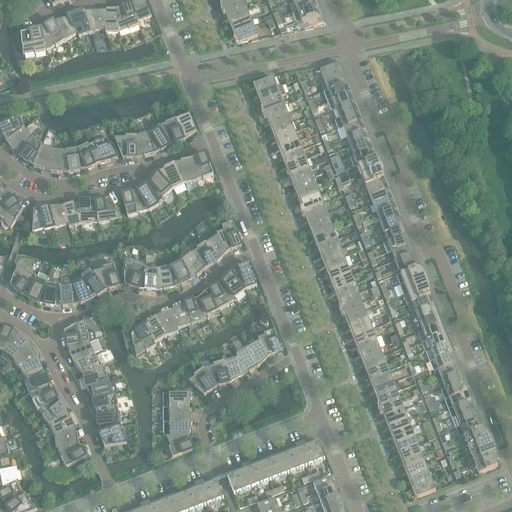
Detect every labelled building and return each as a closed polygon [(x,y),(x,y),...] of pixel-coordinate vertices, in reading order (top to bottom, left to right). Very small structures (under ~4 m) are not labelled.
[(138,24),(152,19),(144,0),(139,0),(131,6),(138,24)] [(221,10),(222,11),(243,2),(242,0),(223,0),(220,2),(221,6),(221,7),(221,8),(221,9),(221,10)] [(301,0),(294,3),(297,13),(316,5),(316,3),(316,2),(315,0),(314,0),(301,0)] [(224,15),(225,15),(227,20),(229,19),(247,12),(243,2),(222,11),(222,12),(223,13),(224,15)] [(316,5),(297,13),(301,22),(320,15),(319,14),(320,13),(320,11),(319,10),(317,9),(316,5)] [(138,24),(131,6),(118,11),(118,34),(119,34),(129,30),(129,31),(140,27),(138,24)] [(105,31),(104,31),(105,34),(118,34),(118,11),(107,12),(99,13),(105,31)] [(247,12),(229,19),(227,20),(230,28),(251,21),(247,12)] [(79,39),(91,35),(85,13),(74,16),(74,17),(67,19),(77,36),(79,39)] [(105,31),(99,13),(85,13),(91,35),(104,31),(105,31)] [(320,15),(301,22),(305,32),(313,30),(313,29),(324,25),(323,24),(324,22),(323,21),(322,19),(321,18),(320,15)] [(65,43),(77,36),(67,19),(53,23),(65,43)] [(230,28),(232,32),(234,37),(254,29),(251,21),(230,28)] [(56,49),(65,43),(53,23),(41,31),(46,53),(55,47),(56,49)] [(238,47),(239,46),(251,42),(251,44),(259,42),(259,41),(254,29),(234,37),(238,47)] [(46,53),(41,31),(21,35),(23,57),(24,57),(24,56),(35,54),(35,55),(46,53)] [(324,82),(343,75),(342,71),(342,69),(342,68),(341,67),(340,66),(339,65),(329,69),(328,67),(319,69),(320,69),(324,82)] [(343,75),(324,82),(328,92),(347,84),(345,81),(346,79),(346,77),(345,76),(343,75)] [(254,88),(254,89),(255,91),(257,97),(277,89),(273,79),(266,80),(267,82),(254,88)] [(347,84),(328,92),(323,93),(327,103),(332,101),(351,94),(349,90),(350,88),(349,87),(348,85),(347,85),(347,84)] [(257,97),(261,106),(281,98),(277,89),(257,97)] [(351,94),(332,101),(327,103),(331,112),(336,110),(354,103),(353,100),(353,98),(353,96),(352,95),(351,94)] [(261,106),(263,110),(262,111),(262,112),(262,113),(262,114),(262,115),(263,116),(285,107),(281,98),(261,106)] [(354,103),(336,110),(339,120),(358,113),(357,109),(357,107),(357,106),(356,105),(355,104),(354,103)] [(266,120),(268,124),(288,116),(285,107),(263,116),(263,117),(264,117),(264,118),(265,119),(265,120),(266,120)] [(358,113),(339,120),(343,129),(362,122),(360,119),(361,117),(361,115),(360,114),(358,113)] [(176,121),(184,142),(197,133),(190,115),(176,121)] [(268,124),(269,126),(271,133),(292,125),(288,116),(268,124)] [(7,145),(25,130),(20,119),(0,127),(0,130),(3,138),(4,138),(7,144),(7,145)] [(184,142),(176,121),(166,125),(167,126),(160,128),(160,127),(159,128),(171,147),(184,142)] [(362,122),(343,129),(347,139),(365,132),(364,128),(365,126),(364,125),(363,123),(362,123),(362,122)] [(271,133),(272,134),(275,142),(295,134),(292,125),(271,133)] [(171,147),(159,128),(149,134),(155,156),(156,156),(161,152),(162,153),(171,147)] [(137,138),(138,160),(145,158),(145,159),(155,156),(149,134),(147,129),(136,133),(137,138)] [(19,158),(32,140),(25,130),(7,145),(14,153),(14,152),(19,157),(19,158)] [(365,132),(347,139),(351,148),(369,141),(368,138),(368,136),(368,134),(367,133),(366,132),(365,132)] [(110,146),(107,140),(105,134),(93,137),(95,143),(100,166),(111,163),(111,162),(117,161),(118,160),(116,156),(110,146)] [(275,142),(276,143),(278,151),(299,143),(295,134),(275,142)] [(138,160),(137,138),(126,138),(126,139),(116,140),(116,139),(114,140),(123,161),(138,160)] [(42,147),(32,140),(19,158),(28,164),(34,168),(42,147)] [(369,141),(351,148),(354,158),(373,151),(372,147),(372,145),(372,144),(371,142),(369,142),(369,141)] [(78,151),(87,171),(100,166),(95,143),(94,144),(95,145),(88,147),(88,146),(78,151)] [(282,160),(284,159),(302,152),(299,143),(278,151),(282,160)] [(51,174),(54,151),(42,147),(34,168),(44,172),(45,171),(51,174)] [(66,152),(54,151),(51,174),(62,175),(62,174),(69,175),(66,152)] [(87,171),(78,151),(66,152),(69,175),(80,173),(87,171)] [(373,151),(354,158),(350,159),(354,169),(358,167),(377,160),(375,157),(376,155),(376,153),(375,152),(373,151)] [(282,160),(285,169),(306,161),(302,152),(284,159),(282,160)] [(192,161),(196,183),(197,183),(197,182),(203,179),(203,180),(214,176),(205,155),(192,161)] [(377,160),(358,167),(362,177),(383,168),(382,167),(382,166),(381,164),(380,163),(378,161),(377,160)] [(196,183),(192,161),(181,163),(175,165),(174,165),(184,185),(196,183)] [(285,169),(286,170),(289,178),(309,170),(306,161),(285,169)] [(158,174),(173,191),(184,185),(174,165),(164,170),(165,170),(158,174)] [(383,168),(362,177),(366,187),(384,179),(384,178),(384,176),(384,175),(384,173),(384,172),(384,170),(383,168)] [(289,178),(290,179),(292,187),(313,179),(309,170),(289,178)] [(150,186),(165,203),(163,200),(173,191),(158,174),(150,186)] [(292,187),(293,188),(296,196),(316,188),(313,179),(292,187)] [(366,187),(369,196),(388,189),(388,188),(388,187),(388,185),(387,184),(386,183),(384,179),(366,187)] [(137,193),(149,213),(159,207),(158,206),(164,203),(165,203),(150,186),(137,193)] [(296,196),(297,197),(299,204),(320,197),(316,188),(296,196)] [(369,196),(373,206),(392,198),(391,198),(392,196),(392,194),(391,193),(389,192),(388,189),(369,196)] [(3,191),(0,192),(0,210),(14,200),(3,191)] [(149,213),(137,193),(137,194),(123,196),(128,219),(138,216),(138,215),(149,213)] [(299,204),(301,209),(300,209),(300,210),(301,211),(301,212),(301,213),(301,214),(323,206),(320,197),(299,204)] [(377,215),(395,208),(395,207),(396,205),(395,204),(394,203),(393,202),(392,198),(373,206),(373,207),(370,208),(372,215),(376,214),(377,215)] [(16,223),(20,216),(23,211),(14,200),(0,210),(0,218),(3,222),(2,223),(1,227),(4,230),(8,231),(10,229),(10,230),(11,231),(16,223)] [(95,203),(100,226),(110,224),(110,222),(120,220),(121,220),(122,220),(110,200),(95,203)] [(64,208),(70,230),(81,226),(81,203),(74,205),(64,208)] [(100,226),(95,203),(81,203),(81,226),(92,226),(92,225),(99,225),(99,226),(100,226)] [(305,218),(307,223),(327,215),(323,206),(301,214),(302,215),(302,216),(303,217),(303,218),(304,218),(305,218)] [(55,230),(48,208),(34,212),(34,217),(31,217),(27,227),(33,227),(33,235),(34,235),(44,232),(44,233),(55,230)] [(48,208),(55,230),(68,226),(69,230),(70,230),(64,208),(62,208),(48,208)] [(377,215),(380,224),(399,217),(399,215),(399,213),(398,212),(397,211),(395,208),(377,215)] [(307,223),(310,232),(330,224),(327,215),(307,223)] [(380,224),(384,234),(403,227),(403,226),(403,224),(403,223),(402,222),(400,221),(399,217),(380,224)] [(310,232),(311,233),(314,240),(334,232),(330,224),(310,232)] [(216,234),(228,253),(242,248),(233,227),(223,231),(224,232),(217,235),(217,234),(216,234)] [(384,234),(388,243),(407,236),(406,236),(407,234),(407,232),(406,231),(404,230),(403,227),(384,234)] [(314,240),(314,242),(317,249),(337,241),(334,232),(314,240)] [(228,253),(216,234),(218,237),(206,245),(218,264),(228,253)] [(392,253),(410,246),(410,245),(411,243),(410,242),(409,241),(408,240),(407,236),(388,243),(383,245),(387,255),(392,253)] [(317,249),(318,251),(320,257),(340,249),(337,241),(317,249)] [(218,264),(206,245),(197,250),(197,251),(192,255),(191,254),(190,254),(205,272),(218,264)] [(392,253),(395,262),(414,255),(414,253),(414,251),(413,250),(412,249),(410,246),(392,253)] [(320,257),(321,260),(324,267),(344,259),(340,249),(320,257)] [(362,263),(367,261),(363,252),(358,254),(362,263)] [(205,272),(190,254),(181,263),(191,283),(192,283),(192,282),(197,278),(197,279),(205,272)] [(414,255),(395,262),(399,272),(418,265),(418,264),(418,263),(418,261),(417,260),(415,259),(414,255)] [(324,267),(325,269),(328,276),(348,268),(344,259),(324,267)] [(181,263),(170,268),(175,290),(176,290),(175,290),(181,287),(182,288),(191,283),(181,263)] [(139,291),(146,270),(136,266),(135,267),(125,264),(124,264),(124,273),(125,280),(125,287),(139,291)] [(22,297),(36,279),(28,272),(27,273),(19,267),(18,266),(10,288),(11,288),(22,297)] [(93,274),(106,292),(120,288),(114,266),(103,269),(104,271),(94,274),(93,274)] [(232,273),(245,291),(257,287),(249,266),(238,270),(239,270),(232,273)] [(170,268),(158,270),(157,293),(158,293),(164,292),(175,290),(170,268)] [(328,276),(328,278),(331,285),(351,277),(348,268),(328,276)] [(404,285),(425,277),(425,276),(423,274),(422,272),(421,270),(419,269),(419,268),(396,277),(400,287),(404,285)] [(106,292),(93,274),(90,270),(81,276),(83,281),(91,302),(92,302),(97,298),(97,299),(106,292)] [(158,270),(146,270),(139,291),(146,292),(157,293),(158,270)] [(222,285),(232,297),(236,303),(234,300),(245,291),(232,273),(222,285)] [(36,279),(22,297),(28,300),(28,301),(38,305),(47,284),(50,279),(39,274),(37,280),(36,279)] [(331,285),(332,287),(335,294),(355,286),(351,277),(331,285)] [(425,277),(404,285),(400,287),(404,296),(429,286),(428,283),(427,280),(425,277)] [(83,281),(71,285),(74,308),(81,305),(81,306),(91,302),(83,281)] [(56,309),(59,286),(47,284),(38,305),(39,305),(45,306),(45,307),(56,309)] [(71,285),(59,286),(56,309),(63,308),(63,309),(74,308),(71,285)] [(210,291),(220,311),(229,307),(229,305),(235,302),(235,303),(236,303),(232,297),(222,285),(210,291)] [(335,294),(338,303),(358,295),(355,286),(335,294)] [(412,304),(430,297),(430,295),(430,293),(430,292),(430,288),(429,286),(404,296),(403,297),(407,306),(412,304)] [(380,297),(377,288),(371,290),(375,299),(380,297)] [(220,311),(210,291),(198,301),(208,321),(209,321),(207,318),(220,311)] [(338,303),(340,307),(339,308),(339,309),(339,310),(339,311),(340,312),(340,313),(362,304),(358,295),(338,303)] [(430,297),(412,304),(415,314),(435,306),(435,305),(434,304),(434,303),(433,302),(432,301),(430,297)] [(208,321),(198,301),(184,305),(191,327),(201,323),(201,322),(207,320),(208,321)] [(344,317),(345,321),(365,313),(362,304),(340,313),(340,314),(341,315),(342,316),(343,317),(344,317)] [(184,305),(172,312),(178,334),(177,331),(191,327),(184,305)] [(435,306),(415,314),(419,323),(438,316),(436,312),(437,311),(436,310),(436,308),(436,307),(435,306)] [(98,316),(96,312),(90,314),(83,318),(84,322),(94,318),(96,321),(99,320),(99,318),(98,316)] [(178,334),(172,312),(161,315),(162,316),(154,318),(166,338),(178,334)] [(345,321),(346,323),(349,330),(369,322),(365,313),(345,321)] [(438,316),(419,323),(423,333),(443,325),(442,324),(442,322),(441,321),(440,320),(439,320),(438,316)] [(166,338),(154,318),(144,329),(156,348),(154,345),(166,338)] [(67,348),(90,344),(94,342),(96,341),(95,332),(87,334),(85,323),(84,322),(65,333),(65,334),(67,348)] [(349,330),(349,332),(352,339),(372,331),(369,322),(349,330)] [(443,325),(423,333),(419,334),(422,344),(427,342),(445,335),(444,331),(444,330),(444,329),(444,327),(443,326),(443,325)] [(0,351),(4,353),(13,332),(1,326),(0,326),(0,351)] [(156,348),(144,329),(132,336),(131,336),(136,359),(137,358),(146,353),(147,354),(156,348)] [(352,339),(356,348),(376,340),(372,331),(352,339)] [(13,332),(4,353),(1,358),(10,365),(13,361),(28,344),(19,337),(13,332)] [(257,339),(269,358),(283,353),(275,332),(264,336),(265,337),(259,339),(258,338),(257,339)] [(445,335),(427,342),(430,352),(450,344),(450,343),(449,341),(448,340),(448,339),(447,339),(445,335)] [(269,358),(257,339),(259,342),(247,349),(259,369),(259,368),(269,358)] [(356,348),(356,349),(359,357),(380,349),(376,340),(356,348)] [(90,344),(67,348),(70,355),(69,355),(74,365),(95,355),(99,353),(94,342),(90,344)] [(28,344),(13,361),(20,371),(39,358),(32,349),(32,350),(28,344)] [(450,344),(430,352),(434,361),(453,354),(451,350),(451,349),(451,348),(451,346),(451,345),(450,344)] [(259,369),(247,349),(237,356),(243,377),(249,374),(250,374),(259,369)] [(359,357),(360,358),(363,366),(383,358),(380,349),(359,357)] [(453,354),(434,361),(430,363),(433,372),(438,371),(458,363),(457,362),(457,360),(456,359),(455,358),(454,358),(453,354)] [(95,355),(74,365),(83,376),(104,367),(106,366),(101,355),(96,358),(95,355)] [(224,363),(230,385),(231,385),(243,377),(237,356),(236,356),(237,359),(224,363)] [(25,385),(44,372),(39,359),(39,358),(20,371),(28,383),(25,385)] [(363,366),(363,367),(366,375),(387,367),(383,358),(363,366)] [(230,385),(224,363),(213,366),(214,367),(204,370),(203,370),(203,371),(216,389),(217,389),(230,385)] [(458,363),(438,371),(442,380),(460,373),(459,369),(459,368),(459,367),(459,365),(458,364),(458,363)] [(104,367),(83,376),(87,390),(109,385),(106,374),(105,375),(103,368),(104,368),(104,367)] [(366,375),(367,376),(370,384),(390,376),(387,367),(366,375)] [(216,389),(203,371),(194,377),(195,378),(189,382),(189,381),(188,382),(204,398),(205,397),(216,389)] [(29,396),(51,389),(47,378),(46,379),(44,372),(25,385),(29,396)] [(445,390),(465,382),(465,381),(464,380),(464,379),(463,378),(462,377),(460,373),(442,380),(445,390)] [(370,384),(370,385),(373,393),(394,385),(390,376),(370,384)] [(465,382),(445,390),(441,392),(445,401),(449,400),(468,392),(466,389),(466,387),(466,386),(466,385),(466,383),(465,382)] [(115,383),(109,385),(87,390),(94,403),(116,398),(116,397),(118,397),(115,383)] [(373,393),(374,394),(377,402),(397,394),(394,385),(373,393)] [(38,412),(58,401),(51,389),(29,396),(30,397),(34,402),(33,403),(38,412)] [(468,392),(449,400),(445,401),(448,411),(473,401),(472,400),(472,399),(471,398),(470,397),(469,396),(468,392)] [(163,410),(169,410),(188,409),(192,394),(163,395),(163,410)] [(377,402),(379,406),(378,406),(378,407),(378,408),(378,409),(378,410),(379,411),(401,403),(397,394),(377,402)] [(97,417),(120,416),(120,415),(119,415),(117,408),(119,408),(116,398),(94,403),(97,417)] [(50,427),(67,412),(58,401),(38,412),(38,413),(39,413),(44,418),(43,419),(50,427)] [(457,419),(475,411),(474,408),(474,406),(474,405),(474,404),(473,402),(473,401),(448,411),(452,420),(457,419)] [(382,415),(384,420),(404,412),(401,403),(379,411),(379,412),(380,413),(380,414),(381,415),(382,416),(382,415)] [(423,405),(418,407),(421,415),(426,413),(423,405)] [(188,409),(169,410),(163,410),(164,424),(170,424),(192,424),(188,409)] [(475,411),(457,419),(452,420),(456,430),(460,428),(480,420),(480,419),(479,418),(478,417),(478,416),(477,415),(475,411)] [(50,427),(55,438),(76,428),(71,418),(70,419),(67,412),(50,427)] [(384,420),(385,421),(388,429),(408,421),(404,412),(384,420)] [(100,435),(121,428),(120,416),(97,417),(98,428),(99,428),(100,435)] [(480,420),(460,428),(456,430),(460,439),(464,438),(483,430),(481,427),(481,425),(481,424),(481,423),(481,421),(480,420)] [(388,429),(388,430),(391,438),(411,430),(408,421),(388,429)] [(431,425),(430,422),(422,425),(426,434),(429,433),(433,431),(431,425)] [(192,424),(170,424),(164,424),(164,438),(166,438),(189,438),(192,424)] [(76,428),(55,438),(57,450),(79,446),(78,435),(77,435),(76,429),(76,428)] [(121,428),(100,435),(104,449),(127,445),(127,444),(126,445),(123,438),(125,438),(121,428)] [(391,438),(395,447),(415,439),(411,430),(391,438)] [(483,430),(464,438),(460,439),(463,449),(468,447),(489,439),(488,436),(487,435),(485,433),(483,430)] [(437,440),(435,435),(433,431),(429,433),(426,434),(429,443),(431,442),(433,442),(437,440)] [(189,438),(166,438),(166,439),(170,449),(169,450),(173,460),(194,452),(189,438)] [(395,447),(395,448),(398,455),(418,448),(415,439),(395,447)] [(491,442),(489,439),(468,447),(472,457),(494,448),(493,445),(491,442)] [(6,440),(0,442),(0,460),(10,458),(8,448),(6,448),(5,441),(6,441),(6,440)] [(325,461),(317,441),(307,445),(299,448),(306,468),(325,461)] [(79,446),(57,450),(57,451),(63,460),(61,460),(67,470),(87,459),(79,446)] [(299,448),(292,451),(281,455),(289,475),(306,468),(299,448)] [(398,455),(399,457),(402,464),(422,456),(418,448),(398,455)] [(495,451),(494,448),(472,457),(475,466),(497,458),(496,454),(495,451)] [(281,455),(269,460),(263,462),(271,482),(289,475),(281,455)] [(402,464),(402,466),(405,473),(425,465),(422,456),(402,464)] [(10,458),(0,460),(0,474),(16,472),(16,471),(12,472),(10,458)] [(497,458),(475,466),(479,476),(498,469),(498,468),(498,465),(497,461),(497,458)] [(263,462),(253,466),(245,469),(253,489),(271,482),(263,462)] [(405,473),(406,475),(409,482),(429,474),(425,465),(405,473)] [(227,476),(232,489),(234,496),(253,489),(245,469),(227,476)] [(16,472),(0,474),(0,492),(18,484),(16,472)] [(409,482),(409,484),(412,491),(432,483),(429,474),(409,482)] [(313,485),(317,494),(335,488),(331,478),(330,478),(330,479),(313,485)] [(198,487),(205,507),(224,500),(216,480),(206,484),(198,487)] [(416,501),(417,500),(436,493),(432,483),(412,491),(416,501)] [(18,484),(0,492),(0,497),(3,503),(7,509),(24,494),(18,484)] [(180,494),(181,497),(186,511),(192,511),(205,507),(198,487),(180,494)] [(335,488),(317,494),(320,503),(338,497),(335,488)] [(24,494),(7,509),(8,511),(37,511),(30,503),(31,503),(24,494)] [(186,511),(181,497),(180,494),(162,501),(166,511),(186,511)] [(338,497),(320,503),(323,511),(324,511),(342,506),(338,497)] [(271,511),(279,509),(275,500),(258,506),(257,507),(259,511),(271,511)] [(144,508),(145,511),(166,511),(162,501),(152,505),(144,508)]
